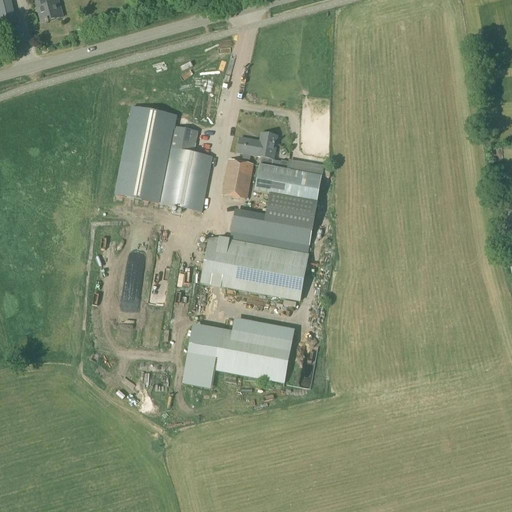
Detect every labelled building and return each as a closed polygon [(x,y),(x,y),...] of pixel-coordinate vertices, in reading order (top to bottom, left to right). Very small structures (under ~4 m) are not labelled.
[(0,0),(0,27),(14,24),(8,0),(0,0)] [(34,0),(37,11),(39,11),(43,24),(45,23),(45,24),(48,23),(47,22),(59,19),(54,0),(34,0)] [(231,32),(271,21),(268,11),(228,22),(231,32)] [(132,109),(115,197),(158,205),(201,214),(212,158),(193,155),(195,143),(197,133),(173,128),(175,118),(132,109)] [(275,146),(277,138),(266,136),(264,144),(265,144),(267,145),(264,161),(273,163),(273,161),(276,146),(275,146)] [(265,144),(264,144),(240,139),(237,154),(243,155),(242,164),(229,161),(222,197),(244,201),(250,165),(249,165),(250,157),(256,158),(261,159),(260,167),(259,167),(255,193),(318,203),(322,177),(323,171),(324,167),(288,161),(286,172),(272,169),(273,163),(264,161),(267,145),(265,144)] [(511,190),(497,193),(499,213),(503,212),(504,226),(502,226),(503,233),(506,233),(509,252),(511,251),(511,190)] [(216,223),(220,223),(220,205),(210,205),(209,234),(216,234),(216,223)] [(208,241),(200,285),(299,303),(307,258),(313,226),(266,217),(242,213),(241,213),(241,215),(235,214),(230,239),(229,243),(219,241),(214,241),(208,241)] [(161,277),(159,284),(168,285),(169,278),(161,277)] [(213,369),(284,379),(291,325),(233,317),(232,328),(219,326),(213,369)] [(316,325),(312,327),(318,336),(321,334),(316,325)]
